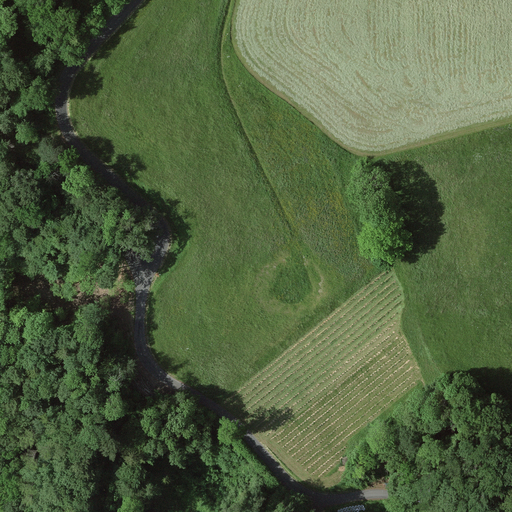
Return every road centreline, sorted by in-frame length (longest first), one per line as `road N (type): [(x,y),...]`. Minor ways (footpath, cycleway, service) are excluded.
road 1 (unclassified): [(450,511),(391,493),(314,497),(288,482),(235,422),(146,358),(139,340),(143,266)]
road 2 (unclassified): [(135,0),(69,70),(60,102),(75,144),(154,218),(159,249),(143,266)]
road 3 (unclassified): [(143,266),(0,131)]
